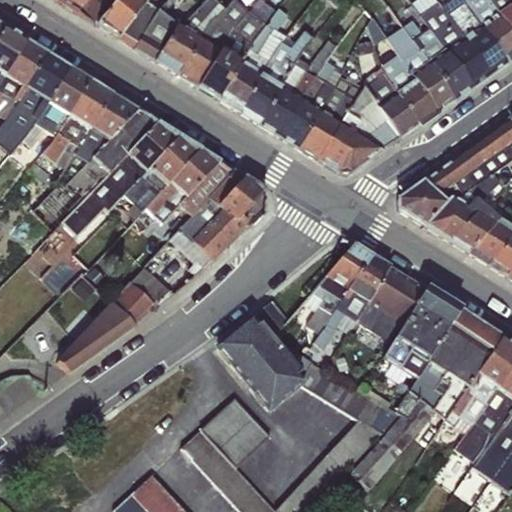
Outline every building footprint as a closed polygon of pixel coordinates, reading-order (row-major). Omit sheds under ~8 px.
[(54,0),(53,2),(75,14),(89,0),(54,0)] [(115,0),(89,0),(75,14),(94,27),(115,0)] [(115,0),(94,27),(115,40),(143,6),(147,0),(115,0)] [(152,63),(176,78),(198,38),(224,11),(217,6),(222,0),(206,0),(179,27),(152,63)] [(506,63),(459,0),(431,0),(436,5),(489,75),(506,63)] [(511,59),(511,35),(484,0),(459,0),(506,63),(511,59)] [(511,0),(484,0),(511,35),(511,0)] [(232,1),(224,11),(198,38),(176,78),(196,90),(217,51),(246,13),(232,1)] [(257,22),(246,13),(217,51),(196,90),(216,102),(243,59),(276,11),(270,5),(257,22)] [(489,75),(436,5),(418,17),(428,30),(471,90),(489,75)] [(115,40),(132,51),(156,13),(143,6),(115,40)] [(454,102),(402,30),(386,8),(376,15),(389,36),(384,41),(392,53),(437,113),(454,102)] [(286,18),(276,11),(243,59),(216,102),(236,115),(279,44),(283,38),(271,31),(275,25),(279,27),(286,18)] [(179,27),(156,13),(132,51),(152,63),(179,27)] [(471,90),(428,30),(421,35),(412,23),(402,30),(454,102),(471,90)] [(0,82),(24,46),(0,31),(0,82)] [(236,115),(256,127),(296,60),(311,40),(302,33),(289,49),(279,44),(236,115)] [(256,127),(276,139),(324,63),(334,48),(326,42),(308,67),(296,60),(256,127)] [(43,57),(24,46),(0,82),(0,118),(4,120),(43,57)] [(437,113),(392,53),(376,63),(381,65),(377,70),(416,127),(437,113)] [(66,72),(43,57),(4,120),(0,124),(0,166),(20,143),(66,72)] [(276,139),(295,151),(334,85),(339,76),(332,74),(333,69),(324,63),(276,139)] [(416,127),(377,70),(360,82),(360,90),(396,140),(416,127)] [(87,85),(66,72),(20,143),(29,149),(36,140),(48,147),(87,85)] [(108,99),(87,85),(48,147),(40,156),(61,170),(108,99)] [(295,151),(314,162),(356,96),(334,85),(295,151)] [(360,90),(356,96),(314,162),(336,176),(347,176),(396,140),(360,90)] [(55,183),(61,189),(133,114),(108,99),(61,170),(55,183)] [(154,127),(133,114),(61,189),(78,206),(154,127)] [(489,178),(511,160),(511,129),(508,123),(419,185),(443,205),(448,199),(489,178)] [(175,141),(154,127),(78,206),(58,225),(74,242),(121,198),(175,141)] [(196,154),(175,141),(121,198),(132,207),(127,212),(135,218),(144,210),(196,154)] [(218,165),(196,154),(144,210),(159,225),(177,207),(218,165)] [(231,176),(218,165),(177,207),(188,217),(207,200),(233,223),(261,192),(231,176)] [(443,205),(422,230),(464,258),(495,222),(476,203),(497,184),(489,178),(448,199),(443,205)] [(422,230),(443,205),(419,185),(395,202),(396,214),(422,230)] [(484,270),(511,235),(511,230),(495,222),(464,258),(484,270)] [(501,282),(511,268),(511,235),(484,270),(501,282)] [(305,330),(316,337),(369,259),(348,247),(299,306),(312,315),(305,330)] [(387,269),(369,259),(316,337),(325,342),(338,325),(349,331),(356,324),(387,269)] [(511,289),(511,268),(501,282),(511,289)] [(424,293),(387,269),(356,324),(389,346),(424,293)] [(457,314),(424,293),(389,346),(380,359),(414,379),(457,314)] [(234,400),(183,447),(242,511),(317,511),(338,476),(336,473),(363,449),(367,441),(388,422),(394,411),(274,341),(280,331),(294,317),(270,303),(246,326),(218,351),(276,413),(305,387),(354,416),(362,424),(273,506),(239,469),(242,463),(272,436),(259,428),(234,400)] [(499,339),(457,314),(414,379),(396,414),(400,417),(346,477),(367,492),(434,413),(442,422),(499,339)] [(511,368),(511,349),(499,339),(442,422),(462,437),(511,368)] [(511,409),(511,368),(462,437),(454,453),(473,465),(511,409)] [(511,449),(511,409),(473,465),(470,470),(489,483),(511,449)] [(511,449),(489,483),(508,495),(511,488),(511,449)] [(114,511),(115,511),(189,511),(154,474),(114,511)]
